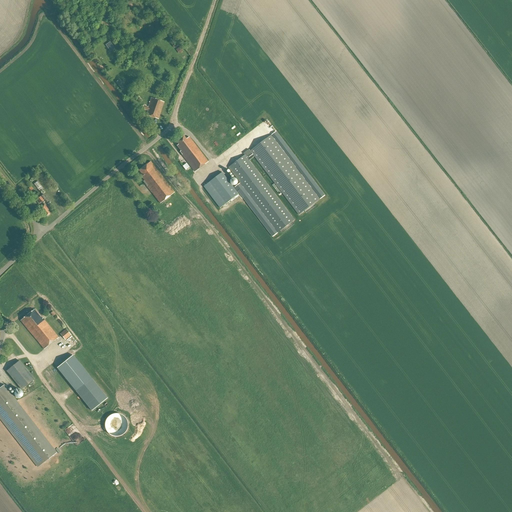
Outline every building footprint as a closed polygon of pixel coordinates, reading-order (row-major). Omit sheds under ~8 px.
[(111,41),(106,44),(111,51),(116,48),(111,41)] [(246,97),(198,133),(213,153),(261,117),(246,97)] [(158,119),(164,102),(151,98),(148,107),(143,105),(142,108),(148,110),(147,115),(158,119)] [(194,172),(207,162),(188,137),(185,139),(182,136),(175,141),(179,146),(177,147),(180,151),(179,152),(181,155),(194,172)] [(320,200),(271,136),(250,152),(249,150),(244,154),(245,155),(248,159),(254,155),(255,157),(299,215),(305,211),(314,204),(320,200)] [(245,155),(228,168),(278,233),(284,228),(286,230),(289,227),(288,225),(295,221),(248,159),(245,155)] [(156,176),(150,169),(142,175),(151,186),(160,179),(156,176)] [(225,205),(239,194),(222,173),(204,187),(220,208),(224,206),(224,207),(226,206),(225,205)] [(39,181),(35,183),(40,191),(43,189),(39,181)] [(129,187),(127,189),(133,197),(135,195),(129,187)] [(38,205),(44,200),(41,196),(35,201),(38,205)] [(46,217),(49,214),(47,211),(48,210),(44,205),(38,209),(42,215),(43,214),(46,217)] [(44,349),(58,337),(42,318),(41,319),(33,309),(20,320),(44,349)] [(65,341),(71,336),(65,329),(60,334),(65,341)] [(72,355),(57,368),(76,392),(91,379),(72,355)] [(19,361),(7,371),(22,390),(34,379),(19,361)] [(5,386),(4,385),(0,388),(0,419),(38,468),(57,453),(6,388),(7,387),(5,386)] [(16,395),(22,398),(25,392),(19,389),(16,395)]
